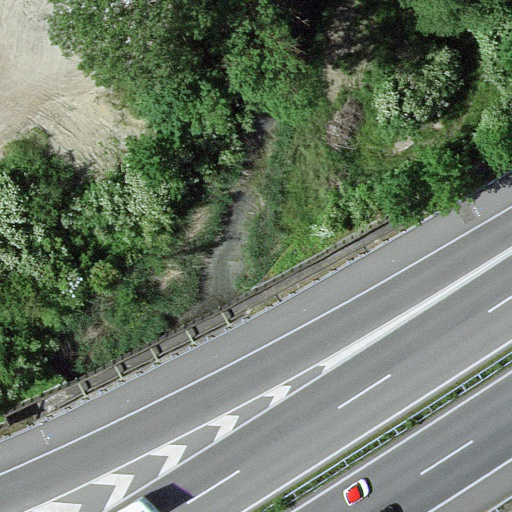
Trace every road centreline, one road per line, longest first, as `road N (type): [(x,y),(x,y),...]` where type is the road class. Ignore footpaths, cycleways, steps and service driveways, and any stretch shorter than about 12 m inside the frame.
road 1 (motorway): [(511,236),(133,437),(0,498)]
road 2 (motorway): [(511,296),(172,511)]
road 3 (motorway): [(360,511),(511,415)]
